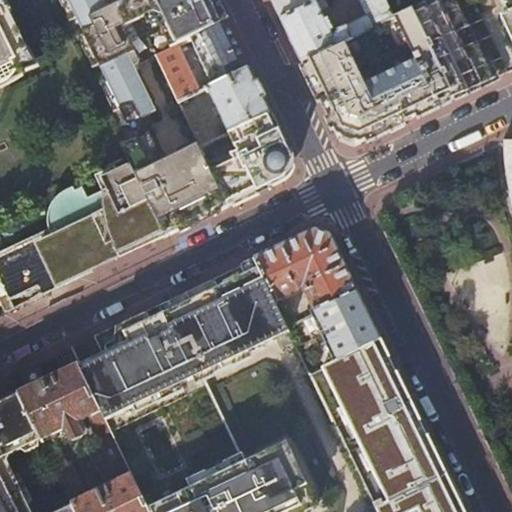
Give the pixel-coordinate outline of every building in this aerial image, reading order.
[(76,17),(67,0),(58,0),(68,21),(76,17)] [(67,0),(76,17),(84,34),(98,64),(106,81),(120,110),(135,140),(121,147),(124,152),(130,165),(165,238),(229,207),(212,172),(209,165),(201,149),(199,145),(164,163),(142,119),(158,112),(135,66),(156,57),(168,51),(173,49),(190,41),(226,24),(214,0),(67,0)] [(269,0),(280,21),(301,65),(394,20),(383,0),(322,0),(316,3),(314,0),(269,0)] [(453,0),(434,0),(394,20),(436,108),(494,81),(453,0)] [(511,0),(500,0),(507,14),(501,18),(511,41),(511,0)] [(0,81),(30,67),(22,52),(27,49),(9,13),(5,14),(0,4),(0,81)] [(436,108),(394,20),(301,65),(336,135),(361,144),(436,108)] [(214,87),(248,70),(237,47),(226,24),(190,41),(214,87)] [(91,68),(98,64),(84,34),(76,37),(91,68)] [(168,51),(156,57),(179,104),(190,98),(194,96),(173,49),(168,51)] [(239,131),(270,116),(259,92),(248,70),(214,87),(212,88),(220,105),(216,107),(219,114),(223,112),(234,133),(239,131)] [(113,113),(120,110),(106,81),(99,84),(113,113)] [(190,98),(179,104),(188,123),(203,116),(194,96),(190,98)] [(212,172),(229,207),(289,179),(294,165),(283,141),(270,116),(239,131),(246,146),(244,147),(247,155),(212,172)] [(201,149),(209,165),(224,158),(222,152),(228,149),(222,138),(201,149)] [(125,167),(120,157),(105,164),(110,174),(125,167)] [(0,254),(0,303),(5,314),(18,308),(91,273),(89,267),(132,247),(142,242),(143,244),(151,243),(158,241),(162,239),(165,238),(130,165),(101,179),(106,190),(102,192),(102,196),(81,206),(76,195),(60,203),(53,223),(55,228),(0,254)] [(316,231),(255,260),(276,303),(303,289),(316,315),(358,295),(346,270),(330,236),(316,231)] [(236,269),(191,291),(226,363),(290,332),(288,328),(276,303),(255,260),(236,269)] [(71,349),(69,350),(147,511),(237,511),(260,501),(265,511),(298,511),(269,451),(248,461),(205,374),(226,363),(191,291),(96,337),(92,338),(102,358),(81,369),(71,349)] [(371,321),(358,295),(316,315),(325,332),(311,338),(310,339),(316,350),(330,343),(338,359),(380,339),(371,321)] [(311,338),(325,332),(316,315),(303,321),(311,338)] [(393,365),(380,339),(338,359),(322,367),(388,502),(446,475),(437,457),(415,411),(393,365)] [(147,511),(69,350),(54,357),(63,375),(45,384),(36,365),(20,373),(28,392),(19,397),(41,442),(52,436),(63,431),(68,439),(74,441),(80,438),(81,434),(77,424),(89,417),(98,434),(94,436),(99,447),(83,455),(93,474),(96,473),(99,479),(107,481),(118,475),(121,482),(73,506),(75,511),(147,511)] [(75,511),(73,506),(60,511),(31,511),(6,458),(41,442),(19,397),(18,395),(0,403),(0,511),(75,511)] [(51,462),(71,502),(85,495),(72,467),(68,469),(52,436),(41,442),(51,462)] [(269,451),(298,511),(306,511),(320,505),(290,441),(269,451)] [(388,502),(375,508),(376,511),(463,511),(446,475),(388,502)] [(265,511),(260,501),(237,511),(265,511)]
